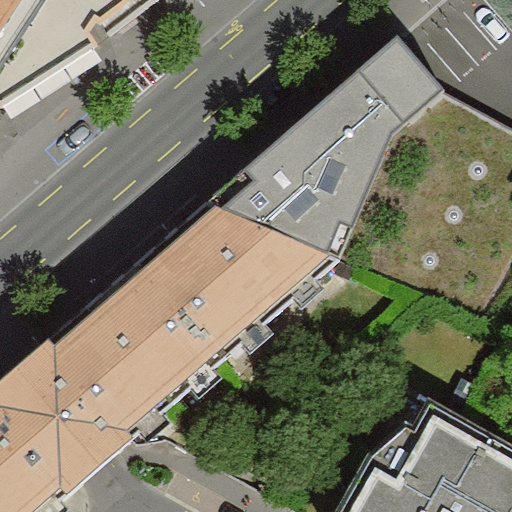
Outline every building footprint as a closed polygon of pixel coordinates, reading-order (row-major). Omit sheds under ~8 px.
[(0,0),(0,37),(23,0),(0,0)] [(23,0),(0,37),(0,105),(99,44),(87,29),(126,0),(23,0)] [(511,264),(511,132),(446,98),(398,43),(247,172),(258,185),(226,213),(342,261),(483,321),(511,264)] [(0,383),(0,511),(46,511),(101,468),(342,261),(226,213),(206,211),(19,367),(0,383)] [(360,464),(335,511),(511,511),(511,458),(510,461),(423,412),(411,437),(360,464)]
